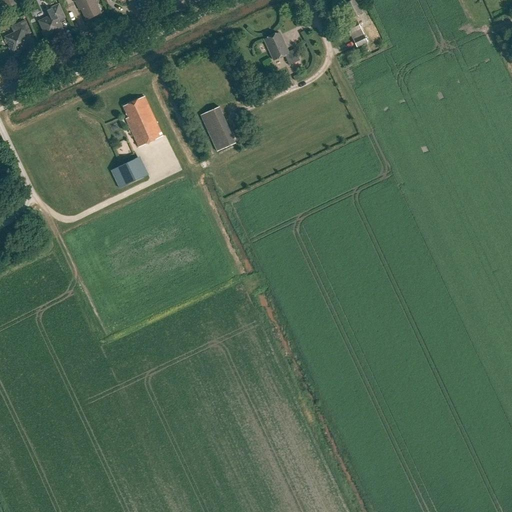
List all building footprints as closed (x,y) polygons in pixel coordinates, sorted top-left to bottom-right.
[(20,4),(18,0),(3,0),(7,9),(20,4)] [(95,2),(98,0),(78,0),(76,1),(80,11),(81,10),(87,21),(101,14),(95,2)] [(353,0),(344,5),(348,14),(345,15),(348,21),(362,14),(355,0),(353,0)] [(49,17),(39,22),(44,32),(42,33),(46,40),(54,37),(53,35),(63,30),(58,20),(65,17),(59,5),(46,11),(49,17)] [(10,48),(9,49),(12,56),(20,53),(19,51),(29,46),(24,36),(31,33),(25,21),(12,27),(15,33),(5,38),(10,48)] [(359,24),(347,29),(357,50),(369,44),(359,24)] [(285,56),(289,66),(300,61),(295,50),(288,53),(279,33),(264,40),(274,61),(285,56)] [(128,118),(126,119),(139,148),(163,137),(145,97),(123,107),(128,118)] [(201,116),(217,152),(235,144),(219,107),(201,116)] [(237,138),(243,135),(239,127),(233,129),(237,138)] [(111,171),(120,189),(144,177),(135,159),(111,171)] [(64,240),(89,299),(181,258),(172,237),(167,239),(157,218),(161,216),(153,198),(120,212),(121,214),(106,220),(109,228),(94,235),(94,236),(92,237),(93,240),(88,242),(90,247),(78,252),(76,246),(86,242),(81,233),(64,240)]
